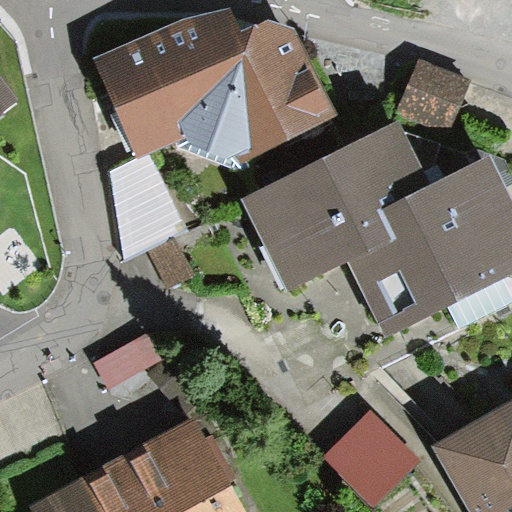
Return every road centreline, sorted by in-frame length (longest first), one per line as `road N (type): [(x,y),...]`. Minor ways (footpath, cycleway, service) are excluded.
road 1 (residential): [(0,370),(58,342),(95,302),(89,201),(52,40),(54,0)]
road 2 (residential): [(511,65),(280,7)]
